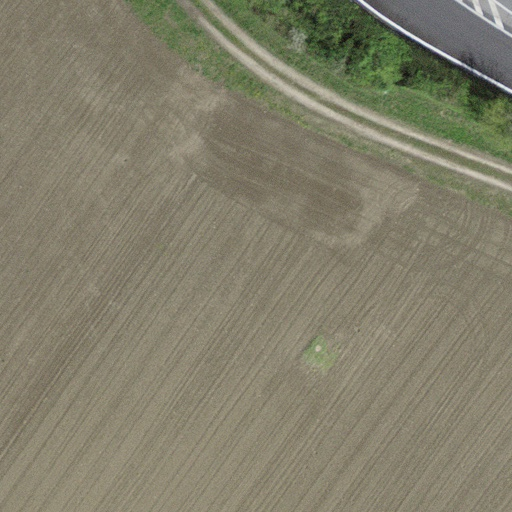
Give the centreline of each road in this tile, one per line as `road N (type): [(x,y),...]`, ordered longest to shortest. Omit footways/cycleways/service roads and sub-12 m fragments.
road 1 (track): [(192,0),(310,97),(511,182)]
road 2 (motorway): [(402,0),(511,69)]
